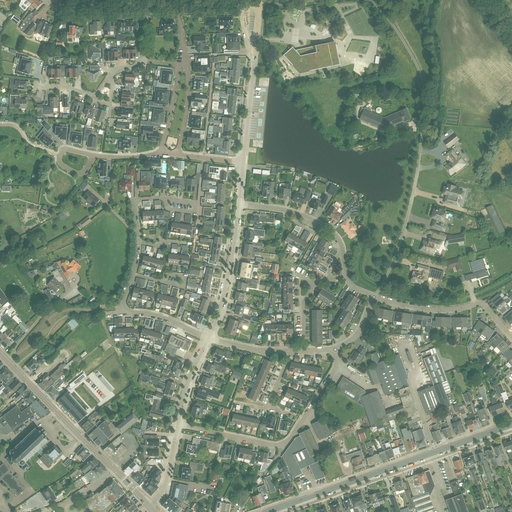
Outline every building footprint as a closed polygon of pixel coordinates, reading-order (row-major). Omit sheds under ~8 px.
[(20,0),(20,2),(27,8),(31,4),(34,0),(20,0)] [(36,9),(41,4),(36,0),(34,0),(31,4),(36,9)] [(23,32),(26,34),(30,30),(34,31),(34,32),(39,33),(39,34),(45,36),(44,37),(47,38),(52,26),(51,25),(51,24),(48,23),(47,24),(46,24),(47,23),(43,22),(43,23),(38,21),(37,25),(35,24),(31,20),(34,17),(31,14),(30,13),(23,21),(20,28),(23,32)] [(10,19),(17,25),(20,20),(14,15),(10,19)] [(224,17),(219,18),(219,20),(219,25),(225,25),(225,28),(230,28),(230,25),(233,25),(233,24),(233,22),(233,17),(228,17),(228,18),(224,18),(224,17)] [(165,19),(163,19),(161,20),(161,24),(160,24),(160,29),(157,29),(157,36),(164,35),(164,29),(175,29),(174,22),(174,20),(172,19),(170,19),(169,20),(169,21),(166,21),(166,20),(165,19)] [(109,32),(114,31),(113,21),(107,22),(107,29),(104,29),(104,35),(110,35),(109,32)] [(116,21),(116,33),(121,33),(121,32),(125,32),(125,31),(132,31),(132,32),(136,32),(136,31),(136,29),(138,29),(138,24),(136,25),(136,22),(134,22),(134,21),(127,21),(127,22),(124,22),(124,23),(120,23),(120,21),(116,21)] [(90,35),(95,35),(98,34),(98,31),(101,31),(100,22),(93,22),(93,27),(90,27),(90,35)] [(83,28),(79,28),(79,27),(75,27),(74,27),(74,26),(73,26),(71,26),(70,26),(70,27),(69,27),(69,31),(68,31),(67,38),(68,38),(68,41),(72,41),(72,38),(74,38),(79,38),(79,33),(83,33),(83,28)] [(228,37),(228,43),(239,43),(239,36),(232,36),(232,33),(216,34),(217,38),(228,37)] [(200,37),(194,37),(194,46),(197,46),(197,47),(197,52),(204,52),(204,46),(205,45),(205,36),(200,36),(200,37)] [(239,50),(239,43),(228,43),(228,50),(223,50),(223,53),(232,53),(232,50),(239,50)] [(335,43),(332,43),(305,49),(302,50),(302,51),(303,52),(297,53),(295,51),(295,50),(292,47),(283,55),(299,73),(340,65),(338,55),(336,45),(335,43)] [(123,59),(129,59),(129,50),(126,50),(126,47),(123,47),(123,44),(120,44),(120,46),(120,53),(123,53),(123,59)] [(117,61),(116,61),(117,61),(117,54),(120,54),(120,53),(120,46),(117,46),(117,48),(115,48),(114,50),(114,52),(111,52),(111,61),(112,61),(112,62),(113,62),(116,62),(117,61)] [(138,46),(135,46),(135,47),(134,47),(133,47),(132,48),(131,48),(130,48),(129,48),(129,50),(129,59),(130,59),(130,60),(131,60),(134,60),(134,59),(135,59),(135,52),(138,52),(138,46)] [(94,60),(99,56),(99,50),(93,47),(88,50),(88,56),(94,60)] [(18,65),(31,68),(32,62),(26,60),(27,57),(17,55),(17,58),(19,59),(18,65)] [(200,63),(194,63),(194,72),(206,72),(206,67),(210,67),(210,56),(195,56),(195,57),(196,57),(200,56),(200,63)] [(23,73),(29,74),(31,68),(18,65),(16,74),(22,76),(23,73)] [(57,66),(57,69),(54,69),(55,78),(60,78),(60,72),(63,71),(63,65),(57,66)] [(66,65),(63,65),(63,71),(66,71),(67,78),(73,78),(73,77),(72,69),(69,69),(69,67),(68,66),(66,66),(66,65)] [(72,69),(73,77),(73,78),(78,77),(78,71),(81,71),(81,65),(78,65),(78,68),(72,69)] [(54,69),(49,69),(48,66),(45,66),(45,72),(48,72),(49,78),(55,78),(54,69)] [(90,69),(87,75),(90,80),(97,80),(100,75),(96,69),(96,66),(90,66),(90,69)] [(160,77),(172,78),(172,76),(173,77),(174,72),(172,72),(173,72),(165,71),(166,68),(158,66),(157,70),(161,71),(160,77)] [(132,75),(125,74),(125,80),(136,81),(137,81),(138,81),(138,79),(138,78),(138,74),(139,74),(139,71),(133,70),(132,75)] [(199,80),(194,79),(193,91),(201,92),(202,83),(205,83),(206,77),(200,76),(199,80)] [(15,88),(26,90),(26,86),(27,86),(27,83),(26,83),(27,82),(19,82),(19,78),(13,77),(12,84),(15,84),(15,88)] [(157,80),(156,86),(163,87),(164,84),(171,85),(171,84),(172,84),(173,80),(171,80),(172,78),(160,77),(161,77),(161,81),(157,80)] [(130,90),(135,90),(137,90),(137,87),(136,87),(136,81),(125,80),(125,82),(124,81),(123,85),(124,85),(124,86),(131,87),(130,90)] [(156,92),(156,96),(168,98),(168,95),(169,95),(169,92),(169,91),(163,91),(163,87),(156,86),(155,86),(154,92),(156,92)] [(134,93),(135,90),(130,90),(128,90),(128,93),(122,92),(122,93),(121,93),(120,96),(121,97),(121,98),(130,99),(134,99),(135,93),(134,93)] [(26,108),(26,105),(26,100),(21,100),(20,99),(18,99),(18,95),(10,95),(10,103),(15,103),(15,108),(26,108)] [(195,99),(191,98),(191,106),(201,107),(201,104),(203,105),(203,102),(206,103),(207,96),(195,95),(195,99)] [(153,102),(152,106),(157,107),(161,107),(161,104),(162,104),(167,104),(168,103),(168,101),(167,101),(168,98),(156,96),(155,103),(153,102)] [(71,103),(68,103),(68,97),(62,98),(62,105),(60,105),(60,112),(63,112),(63,107),(68,107),(71,107),(71,103)] [(44,114),(51,114),(53,114),(54,113),(53,111),(56,111),(57,110),(57,108),(57,98),(50,98),(51,108),(48,108),(48,107),(44,107),(44,114)] [(130,99),(121,98),(121,104),(127,104),(127,108),(132,108),(133,108),(133,102),(130,102),(130,99)] [(219,102),(217,102),(217,100),(213,99),(213,102),(212,105),(235,108),(236,102),(226,101),(226,103),(223,103),(218,103),(219,102)] [(75,102),(73,108),(71,112),(75,113),(75,111),(81,113),(83,106),(80,105),(81,103),(75,102)] [(85,105),(86,106),(84,114),(87,114),(86,118),(92,120),(94,113),(91,112),(93,107),(90,106),(90,105),(85,104),(85,105)] [(218,109),(228,110),(228,113),(235,114),(235,108),(212,105),(212,109),(218,110),(218,109)] [(152,112),(152,116),(164,117),(164,116),(165,113),(164,112),(164,111),(157,110),(157,107),(152,106),(150,106),(149,112),(152,112)] [(132,114),(132,108),(125,107),(125,110),(118,109),(117,116),(127,117),(128,113),(132,114)] [(371,111),(364,108),(362,111),(359,119),(383,129),(403,121),(410,119),(406,108),(400,110),(400,111),(383,118),(371,113),(371,111)] [(101,123),(105,111),(99,109),(97,116),(94,115),(93,120),(95,121),(101,123)] [(189,127),(197,128),(200,128),(200,122),(201,117),(203,117),(204,113),(196,112),(196,116),(191,115),(189,127)] [(163,118),(164,117),(152,116),(151,120),(148,119),(147,125),(155,126),(155,123),(163,124),(163,123),(164,122),(164,119),(163,118)] [(129,129),(129,123),(129,122),(129,120),(124,119),(124,122),(117,121),(116,128),(129,129)] [(76,144),(80,144),(81,136),(76,135),(76,132),(74,132),(75,125),(70,124),(70,134),(73,134),(71,142),(76,143),(76,144)] [(60,127),(56,127),(55,135),(58,135),(58,138),(60,138),(60,139),(65,140),(66,129),(60,128),(60,127)] [(49,133),(44,128),(40,133),(43,135),(39,140),(40,141),(40,142),(43,144),(43,143),(47,147),(49,144),(50,145),(53,141),(47,137),(49,133)] [(158,142),(159,134),(152,133),(153,129),(143,128),(142,134),(148,135),(148,141),(152,141),(152,142),(155,143),(155,142),(158,142)] [(85,129),(84,137),(89,137),(87,146),(95,148),(96,138),(93,137),(92,136),(93,130),(85,129)] [(196,135),(187,134),(186,142),(190,142),(189,145),(194,146),(194,143),(198,143),(199,139),(204,140),(205,131),(192,130),(197,131),(196,135)] [(452,145),(459,139),(455,134),(448,140),(452,145)] [(131,139),(131,141),(119,139),(118,145),(117,144),(117,149),(118,149),(118,150),(124,150),(124,148),(130,149),(131,143),(134,144),(135,137),(131,137),(131,138),(130,138),(130,139),(131,139)] [(219,149),(229,150),(230,142),(225,142),(225,139),(213,138),(213,139),(208,139),(207,144),(220,145),(219,149)] [(457,171),(462,167),(455,158),(454,159),(452,156),(455,154),(452,150),(445,156),(447,160),(448,159),(451,162),(445,167),(451,175),(456,170),(457,171)] [(106,163),(102,163),(102,164),(100,164),(100,168),(98,168),(97,174),(99,174),(99,176),(104,176),(104,180),(109,181),(110,173),(106,172),(107,164),(106,164),(106,163)] [(226,180),(226,173),(221,172),(222,167),(209,166),(209,173),(215,174),(215,179),(226,180)] [(141,178),(141,182),(139,182),(139,189),(149,189),(149,182),(150,182),(150,172),(145,172),(145,178),(141,178)] [(155,188),(166,189),(166,175),(160,175),(160,178),(156,178),(156,175),(151,175),(151,183),(155,183),(155,188)] [(126,190),(131,190),(131,180),(130,176),(128,176),(125,176),(125,180),(121,180),(121,184),(122,184),(122,190),(126,189),(126,190)] [(171,189),(178,190),(179,187),(183,187),(183,178),(176,178),(176,181),(171,181),(171,189)] [(196,180),(187,179),(186,191),(194,191),(196,180)] [(261,185),(260,191),(263,191),(262,196),(269,197),(269,194),(269,193),(273,194),(273,189),(274,183),(268,182),(267,187),(264,187),(264,185),(263,185),(261,185)] [(280,188),(279,198),(286,199),(286,196),(286,195),(289,196),(290,191),(291,184),(284,184),(281,184),(280,188)] [(331,184),(327,193),(334,196),(339,187),(331,184)] [(445,187),(443,194),(446,195),(448,195),(448,196),(451,197),(450,204),(459,206),(458,205),(460,198),(462,199),(462,198),(457,197),(459,191),(460,189),(456,188),(456,187),(448,185),(447,188),(445,187)] [(296,192),(292,200),(302,204),(303,203),(305,198),(308,200),(311,192),(306,189),(304,192),(300,191),(299,193),(296,192)] [(94,206),(99,200),(88,191),(83,197),(94,206)] [(325,204),(328,197),(323,195),(322,199),(317,198),(316,200),(313,199),(310,207),(316,210),(319,202),(320,202),(320,203),(325,204)] [(354,198),(347,205),(351,209),(358,202),(354,198)] [(339,207),(333,203),(326,214),(332,218),(333,217),(337,220),(341,215),(337,212),(339,207)] [(158,220),(164,220),(164,219),(168,219),(169,212),(163,211),(163,210),(161,211),(160,205),(157,205),(158,220)] [(499,234),(505,231),(492,205),(486,208),(499,234)] [(437,210),(434,209),(432,217),(434,218),(433,221),(431,226),(445,231),(447,225),(449,219),(446,218),(447,213),(443,212),(444,210),(438,208),(437,210)] [(68,217),(64,211),(58,215),(62,220),(68,217)] [(170,232),(175,233),(179,213),(176,213),(174,223),(172,222),(170,232)] [(249,217),(249,221),(250,221),(250,224),(259,225),(259,221),(273,223),(273,221),(274,215),(266,214),(266,215),(259,214),(259,218),(251,217),(249,217)] [(81,223),(77,226),(80,229),(83,226),(90,221),(88,217),(81,223)] [(356,235),(356,234),(354,231),(355,229),(356,228),(352,224),(351,224),(350,225),(347,221),(346,221),(341,224),(341,225),(350,238),(351,238),(356,235)] [(245,238),(245,239),(252,239),(252,242),(257,243),(257,241),(258,241),(258,238),(258,237),(258,236),(264,237),(264,230),(253,228),(253,232),(246,231),(246,235),(245,235),(244,235),(244,237),(245,238)] [(284,241),(289,243),(296,231),(294,229),(291,234),(289,233),(284,241)] [(287,246),(292,249),(298,238),(296,237),(299,232),(296,231),(289,243),(287,246)] [(292,249),(296,251),(305,236),(303,234),(300,239),(298,238),(292,249)] [(464,235),(449,237),(450,243),(465,241),(464,235)] [(308,237),(305,236),(296,251),(301,254),(307,243),(305,242),(308,237)] [(319,244),(327,249),(330,244),(321,239),(319,244)] [(441,245),(442,241),(440,240),(439,242),(431,239),(430,243),(423,241),(421,249),(430,252),(432,252),(435,247),(439,248),(440,244),(441,245)] [(199,244),(211,245),(210,248),(220,250),(220,244),(200,240),(200,241),(199,244)] [(245,244),(244,250),(259,252),(260,249),(252,248),(253,245),(245,244)] [(319,244),(316,249),(325,253),(327,249),(319,244)] [(314,253),(322,258),(325,253),(316,249),(314,253)] [(311,258),(319,262),(322,258),(314,253),(312,252),(311,253),(310,254),(310,257),(311,257),(311,258)] [(154,258),(151,267),(156,269),(160,254),(157,254),(156,259),(154,258)] [(218,262),(219,256),(212,255),(209,254),(206,254),(206,257),(209,257),(212,257),(211,261),(208,260),(208,263),(216,265),(217,262),(218,262)] [(317,267),(319,262),(311,258),(309,262),(317,267)] [(458,271),(462,270),(459,259),(447,262),(449,268),(456,266),(458,271)] [(471,279),(476,278),(477,278),(488,275),(487,269),(482,271),(481,267),(482,266),(480,259),(470,262),(473,273),(470,274),(471,279)] [(80,267),(73,260),(68,266),(64,262),(62,263),(61,260),(57,262),(65,276),(71,273),(70,272),(72,270),(75,273),(80,267)] [(253,267),(258,268),(259,266),(254,265),(252,264),(242,262),(241,270),(251,271),(253,272),(253,267)] [(306,266),(314,271),(317,267),(309,262),(306,266)] [(271,272),(278,274),(279,264),(272,263),(271,272)] [(55,268),(55,266),(54,264),(45,268),(48,273),(55,268)] [(416,269),(419,269),(418,273),(413,271),(411,281),(420,283),(420,282),(422,283),(423,279),(428,281),(429,277),(441,280),(441,278),(443,278),(444,275),(442,275),(443,272),(418,265),(416,269)] [(191,267),(190,270),(192,271),(200,272),(206,274),(212,275),(213,269),(204,267),(204,270),(201,270),(201,269),(192,267),(192,268),(191,267)] [(46,285),(50,289),(49,289),(48,288),(44,291),(47,296),(44,297),(46,301),(53,297),(50,291),(52,290),(55,293),(56,291),(62,285),(59,282),(60,282),(63,280),(57,269),(52,272),(54,276),(46,285)] [(247,282),(257,283),(258,280),(250,278),(251,271),(241,270),(239,276),(248,278),(247,282)] [(200,272),(199,275),(205,277),(204,280),(211,281),(212,275),(206,274),(200,272)] [(132,297),(137,298),(142,279),(137,278),(135,282),(138,283),(136,288),(134,288),(132,297)] [(142,279),(137,298),(142,299),(144,290),(142,290),(143,287),(144,287),(146,280),(142,279)] [(188,282),(187,286),(202,289),(202,291),(209,293),(210,290),(209,290),(209,287),(203,285),(192,283),(188,282)] [(237,289),(244,290),(246,291),(247,288),(247,287),(252,288),(256,289),(257,284),(247,282),(246,284),(245,283),(239,282),(237,289)] [(160,294),(158,294),(157,296),(155,296),(154,300),(156,300),(156,303),(161,304),(166,285),(163,284),(160,294)] [(146,291),(144,290),(142,299),(147,301),(151,286),(148,285),(146,291)] [(153,299),(154,300),(155,296),(154,295),(154,293),(152,292),(153,287),(151,286),(147,301),(152,302),(153,299)] [(166,305),(171,307),(176,288),(173,287),(170,297),(168,296),(166,305)] [(171,307),(170,310),(175,311),(178,299),(176,298),(178,288),(176,288),(171,307)] [(316,298),(323,302),(329,292),(322,288),(321,289),(316,298)] [(0,302),(2,305),(8,300),(0,290),(0,289),(0,302)] [(187,291),(186,294),(191,295),(190,297),(194,299),(193,302),(207,307),(209,301),(203,299),(202,301),(196,299),(198,294),(187,291)] [(244,299),(245,294),(236,292),(234,299),(237,300),(236,302),(242,303),(243,301),(242,301),(243,298),(244,299)] [(330,307),(335,298),(336,297),(329,292),(323,302),(330,307)] [(502,293),(499,295),(499,294),(491,301),(497,308),(509,298),(507,296),(505,297),(502,293)] [(358,299),(350,294),(347,297),(356,303),(358,299)] [(347,297),(345,301),(354,306),(356,303),(347,297)] [(510,300),(509,298),(497,308),(503,315),(510,308),(507,304),(510,300)] [(345,301),(343,304),(352,310),(354,306),(345,301)] [(193,302),(192,305),(200,308),(199,310),(205,312),(207,307),(193,302)] [(283,304),(283,313),(290,313),(290,310),(292,310),(292,304),(283,304)] [(343,304),(341,308),(352,315),(349,313),(352,310),(343,304)] [(242,315),(244,308),(237,306),(233,305),(232,309),(235,310),(234,313),(242,315)] [(343,309),(341,313),(350,318),(352,315),(341,308),(343,309)] [(377,317),(383,319),(385,310),(376,308),(374,319),(377,319),(377,317)] [(388,322),(391,322),(394,312),(385,310),(383,319),(389,320),(388,322)] [(201,324),(203,317),(199,315),(199,314),(195,312),(194,315),(197,317),(197,318),(194,317),(193,320),(201,324)] [(397,321),(402,322),(404,313),(395,312),(393,323),(396,323),(397,321)] [(341,313),(339,316),(348,322),(350,318),(341,313)] [(413,314),(410,314),(404,313),(402,322),(402,326),(403,326),(407,327),(407,328),(410,326),(411,325),(413,314)] [(414,315),(413,326),(416,326),(416,324),(422,325),(423,316),(414,315)] [(339,316),(337,320),(346,325),(348,322),(339,316)] [(428,326),(428,327),(431,328),(432,317),(423,316),(422,325),(428,326)] [(448,327),(448,329),(451,329),(451,318),(436,317),(436,326),(448,327)] [(79,324),(73,318),(67,323),(73,329),(79,324)] [(114,337),(114,338),(119,338),(119,318),(114,319),(114,326),(116,326),(116,329),(114,329),(114,332),(111,332),(111,337),(114,337)] [(453,330),(456,330),(456,327),(462,327),(462,318),(453,318),(453,330)] [(462,318),(462,327),(468,327),(468,329),(471,329),(471,321),(468,321),(468,318),(462,318)] [(90,329),(97,322),(94,319),(87,326),(90,329)] [(228,326),(237,329),(238,326),(242,327),(243,325),(247,327),(249,323),(239,319),(238,322),(230,319),(228,326)] [(149,340),(152,331),(150,331),(151,328),(152,327),(154,321),(150,320),(149,325),(148,325),(144,339),(149,340)] [(343,329),(346,325),(337,320),(335,323),(343,329)] [(155,329),(154,332),(152,331),(149,340),(154,342),(160,322),(156,321),(154,328),(155,329)] [(476,334),(476,333),(480,336),(487,326),(480,321),(472,332),(476,334)] [(19,325),(18,325),(25,331),(28,328),(22,322),(19,325)] [(164,323),(160,322),(154,342),(160,343),(162,334),(160,334),(161,331),(162,331),(164,323)] [(135,338),(135,337),(137,337),(138,331),(135,331),(135,328),(132,328),(132,323),(129,323),(130,338),(135,338)] [(146,324),(144,329),(142,329),(141,331),(138,331),(137,337),(140,337),(140,338),(144,339),(148,325),(146,324)] [(236,332),(237,329),(228,326),(225,332),(234,336),(234,335),(238,336),(239,333),(236,332)] [(494,331),(487,326),(480,336),(487,341),(494,331)] [(0,334),(0,342),(0,343),(12,332),(10,329),(6,333),(5,333),(3,335),(1,333),(0,334)] [(10,338),(14,334),(12,332),(0,343),(5,347),(10,342),(8,340),(10,338)] [(490,347),(491,345),(494,349),(503,340),(497,333),(487,343),(490,347)] [(15,342),(20,337),(18,334),(12,339),(15,342)] [(171,335),(164,351),(174,356),(178,346),(187,351),(192,342),(184,338),(183,340),(171,335)] [(510,347),(503,340),(494,349),(498,352),(499,352),(502,354),(510,347)] [(365,354),(367,351),(361,347),(357,352),(354,355),(352,354),(348,360),(354,363),(356,361),(358,363),(363,356),(363,355),(364,353),(365,354)] [(232,359),(233,352),(224,351),(223,352),(216,349),(213,356),(216,358),(215,361),(219,363),(222,355),(226,356),(225,357),(232,359)] [(504,358),(506,356),(509,361),(508,362),(511,358),(511,350),(511,351),(509,349),(502,355),(504,358)] [(374,367),(366,370),(372,385),(380,382),(385,395),(399,391),(398,390),(404,388),(392,357),(381,362),(377,352),(370,355),(374,367)] [(158,356),(144,353),(141,361),(153,366),(155,360),(157,361),(158,356)] [(437,353),(423,359),(445,417),(451,415),(452,418),(455,417),(446,394),(451,392),(437,353)] [(398,390),(399,391),(408,419),(412,418),(414,423),(421,420),(417,411),(409,387),(406,387),(405,384),(408,384),(406,379),(408,378),(399,354),(392,357),(404,388),(398,390)] [(76,364),(80,360),(81,360),(77,355),(69,362),(66,359),(63,361),(64,363),(63,365),(62,364),(58,367),(59,368),(50,375),(51,376),(49,377),(46,374),(36,383),(44,391),(56,381),(59,378),(76,364)] [(167,358),(173,360),(172,363),(171,366),(180,370),(183,363),(179,362),(180,359),(174,357),(169,355),(167,358)] [(40,365),(45,360),(42,357),(37,362),(35,361),(35,362),(32,360),(26,366),(28,368),(28,369),(29,370),(30,370),(31,371),(38,363),(40,365)] [(265,359),(263,364),(270,367),(272,363),(265,359)] [(224,374),(227,367),(220,364),(220,365),(214,363),(213,365),(208,363),(205,371),(212,373),(213,369),(224,374)] [(263,364),(261,369),(268,372),(270,367),(263,364)] [(178,376),(180,370),(171,366),(169,366),(168,369),(172,370),(171,374),(178,376)] [(0,379),(1,380),(10,371),(7,368),(6,369),(5,368),(0,373),(0,379)] [(258,374),(266,377),(268,372),(261,369),(258,374)] [(1,384),(5,388),(10,384),(7,382),(13,376),(13,375),(10,371),(1,380),(3,382),(1,384)] [(242,374),(234,371),(231,377),(240,380),(242,374)] [(72,383),(75,386),(86,377),(84,373),(72,383)] [(256,379),(264,382),(266,377),(258,374),(256,379)] [(145,375),(143,375),(141,381),(148,383),(149,382),(150,382),(152,376),(150,375),(150,377),(145,375)] [(201,384),(207,386),(207,387),(209,388),(213,377),(209,375),(208,378),(203,376),(201,384)] [(154,376),(152,376),(150,382),(158,385),(173,390),(175,384),(168,381),(167,384),(160,382),(160,381),(155,379),(154,376)] [(343,377),(336,389),(365,407),(372,427),(383,423),(386,421),(406,414),(403,405),(385,411),(378,390),(367,395),(365,391),(343,377)] [(254,384),(261,387),(264,382),(256,379),(254,384)] [(12,390),(14,392),(21,385),(21,384),(21,383),(19,381),(18,381),(17,381),(12,385),(10,383),(10,384),(5,388),(2,391),(6,395),(12,390)] [(52,386),(45,392),(47,394),(49,396),(56,390),(60,386),(61,385),(59,383),(56,385),(54,383),(52,386)] [(477,384),(479,388),(482,397),(482,396),(484,403),(488,401),(485,393),(486,393),(484,386),(481,387),(479,383),(477,384)] [(100,401),(84,384),(82,386),(98,403),(100,401)] [(252,388),(259,392),(261,387),(254,384),(252,388)] [(498,398),(502,396),(499,389),(498,387),(498,386),(497,384),(493,385),(498,398)] [(13,399),(14,400),(27,388),(25,386),(24,386),(24,385),(18,391),(19,392),(13,399)] [(171,396),(173,390),(158,385),(157,388),(161,389),(165,391),(164,394),(171,396)] [(56,390),(49,396),(51,399),(51,398),(54,400),(64,391),(62,388),(60,386),(56,390)] [(433,386),(419,391),(420,394),(422,393),(430,414),(434,413),(442,409),(433,386)] [(24,397),(30,392),(29,391),(29,390),(27,388),(14,400),(16,402),(22,396),(24,397)] [(218,399),(220,393),(209,389),(209,390),(203,388),(202,391),(198,390),(196,397),(205,400),(207,395),(218,399)] [(252,388),(250,393),(257,397),(259,392),(252,388)] [(284,397),(289,399),(293,390),(287,388),(284,397)] [(502,388),(499,389),(502,396),(504,400),(506,399),(507,402),(510,410),(511,408),(511,400),(509,402),(506,392),(504,393),(502,388)] [(289,399),(294,401),(298,393),(293,390),(289,399)] [(70,393),(68,391),(56,402),(67,413),(67,412),(77,423),(87,414),(69,394),(70,393)] [(22,408),(24,410),(29,406),(37,399),(31,392),(23,399),(27,404),(22,408)] [(255,402),(257,397),(250,393),(248,398),(255,402)] [(294,401),(299,403),(303,395),(298,393),(294,401)] [(163,417),(164,411),(162,410),(158,409),(160,401),(155,400),(156,396),(146,394),(145,398),(149,400),(149,401),(149,402),(150,403),(151,404),(151,405),(152,405),(152,407),(151,407),(149,415),(158,418),(159,416),(163,417)] [(304,405),(308,397),(303,395),(299,403),(304,405)] [(478,401),(481,409),(486,407),(484,403),(482,396),(482,397),(478,398),(479,401),(478,401)] [(496,398),(493,399),(499,414),(505,411),(502,403),(498,404),(496,398)] [(12,430),(12,431),(28,419),(31,423),(35,419),(37,421),(50,412),(37,399),(29,406),(24,410),(21,412),(16,405),(0,417),(0,430),(2,433),(3,433),(3,434),(6,434),(7,434),(12,430)] [(493,416),(499,414),(493,399),(491,400),(493,406),(489,408),(493,416)] [(205,414),(208,404),(203,403),(197,401),(196,404),(196,407),(193,406),(191,414),(198,416),(199,412),(205,414)] [(471,425),(473,429),(479,426),(476,418),(476,419),(474,413),(475,413),(472,405),(467,406),(470,414),(472,420),(473,425),(471,425)] [(481,420),(488,418),(484,409),(478,411),(481,420)] [(98,415),(95,411),(79,426),(86,433),(94,425),(90,421),(94,418),(95,418),(98,415)] [(115,427),(121,434),(138,420),(132,413),(115,427)] [(273,429),(275,418),(268,416),(268,419),(263,418),(261,425),(266,426),(266,427),(273,429)] [(457,416),(455,417),(461,433),(465,431),(461,421),(459,422),(457,416)] [(452,424),(456,434),(461,433),(455,417),(452,418),(454,423),(452,424)] [(113,435),(113,434),(113,433),(110,430),(111,429),(107,425),(111,422),(107,418),(104,421),(102,423),(97,427),(88,435),(98,446),(99,444),(100,445),(101,443),(102,445),(113,435)] [(416,442),(418,448),(422,447),(415,425),(414,423),(412,418),(408,419),(412,426),(414,432),(412,432),(415,440),(414,440),(415,442),(416,442)] [(154,432),(157,423),(146,421),(146,419),(143,419),(140,429),(147,431),(148,430),(154,432)] [(288,419),(286,422),(285,421),(285,420),(284,420),(280,419),(278,431),(281,431),(281,430),(286,431),(287,428),(288,428),(289,425),(290,426),(293,421),(288,419)] [(319,440),(336,432),(334,426),(327,429),(327,428),(333,425),(331,420),(328,421),(328,419),(325,421),(325,419),(323,420),(323,419),(311,424),(319,440)] [(446,438),(452,436),(449,428),(447,429),(445,422),(442,423),(445,430),(443,430),(446,438)] [(419,424),(415,425),(422,447),(426,445),(424,439),(426,439),(422,429),(420,430),(420,429),(419,424)] [(436,442),(442,440),(439,431),(438,431),(436,424),(433,426),(435,432),(432,433),(436,442)] [(56,460),(63,453),(60,450),(59,450),(54,445),(50,449),(45,444),(48,441),(49,441),(49,440),(47,440),(46,438),(46,436),(45,436),(44,436),(47,433),(43,429),(40,432),(40,430),(39,430),(38,430),(36,428),(36,426),(35,426),(35,428),(32,430),(31,429),(31,430),(32,431),(29,434),(28,433),(27,434),(28,435),(25,438),(24,437),(23,437),(24,438),(20,442),(19,441),(18,440),(15,443),(17,445),(13,449),(12,448),(11,448),(12,449),(10,450),(9,452),(10,455),(5,459),(9,463),(11,466),(14,463),(16,463),(19,462),(19,464),(22,465),(25,464),(20,468),(24,472),(30,467),(32,464),(29,461),(30,459),(29,458),(33,455),(34,456),(34,455),(33,455),(37,451),(37,452),(38,452),(42,456),(39,459),(47,467),(52,463),(53,463),(54,464),(57,461),(56,460)] [(288,468),(287,469),(288,470),(289,472),(294,477),(302,473),(301,470),(309,466),(315,480),(325,477),(315,455),(321,452),(309,428),(298,434),(299,436),(295,438),(285,452),(282,456),(288,468)] [(416,449),(412,440),(413,439),(409,431),(407,431),(406,428),(405,428),(401,430),(405,440),(409,439),(410,440),(408,441),(411,451),(416,449)] [(143,435),(143,439),(147,440),(148,440),(148,445),(148,446),(155,446),(158,446),(158,439),(155,439),(155,436),(143,435)] [(119,436),(103,450),(115,462),(116,461),(119,462),(122,458),(120,457),(127,450),(127,449),(122,444),(121,445),(120,443),(123,440),(119,436)] [(380,444),(381,445),(384,451),(380,453),(383,461),(389,459),(383,444),(382,443),(380,437),(378,438),(380,444)] [(219,451),(221,443),(193,438),(192,443),(188,442),(186,452),(195,454),(196,450),(197,450),(199,444),(207,445),(206,448),(219,451)] [(396,441),(401,454),(406,452),(403,444),(400,446),(398,440),(396,441)] [(395,456),(401,454),(396,441),(394,442),(396,447),(392,448),(395,456)] [(383,444),(389,459),(394,456),(392,449),(388,450),(385,444),(383,444)] [(148,445),(140,445),(142,449),(147,451),(148,451),(148,457),(158,457),(158,449),(155,449),(155,446),(148,446),(148,445)] [(230,456),(232,446),(226,445),(224,451),(221,451),(220,457),(225,458),(226,455),(230,456)] [(504,461),(506,460),(504,454),(501,446),(500,446),(500,445),(498,446),(498,447),(495,448),(498,456),(502,455),(504,461)] [(76,454),(83,461),(90,454),(83,447),(80,449),(79,448),(76,451),(78,452),(76,454)] [(238,457),(244,459),(246,449),(246,448),(243,447),(242,448),(240,448),(239,451),(238,451),(238,453),(235,452),(234,459),(237,460),(238,457)] [(370,449),(376,463),(382,461),(379,453),(375,454),(373,448),(370,449)] [(252,450),(246,449),(244,459),(250,460),(249,463),(254,464),(255,458),(252,457),(253,453),(252,453),(252,450)] [(370,465),(376,463),(370,449),(368,450),(371,456),(367,457),(370,465)] [(489,450),(488,449),(486,450),(486,451),(485,451),(488,460),(491,458),(493,464),(495,469),(499,467),(497,462),(496,459),(495,459),(495,458),(492,449),(490,450),(489,450)] [(353,459),(351,459),(353,463),(354,463),(356,469),(364,466),(363,464),(366,463),(364,458),(362,451),(351,454),(353,459)] [(263,472),(273,460),(267,459),(268,454),(260,452),(258,461),(262,462),(260,471),(263,472)] [(482,452),(480,453),(479,453),(477,453),(477,454),(476,455),(479,462),(482,461),(486,474),(487,474),(491,472),(489,467),(485,457),(484,457),(482,452)] [(342,464),(342,463),(349,461),(346,453),(339,455),(342,464)] [(91,470),(100,463),(94,457),(80,469),(84,474),(90,469),(91,470)] [(470,469),(471,472),(474,480),(477,479),(474,471),(469,457),(464,459),(468,470),(470,469)] [(279,460),(277,461),(279,467),(278,467),(280,472),(281,472),(282,472),(288,470),(287,469),(287,467),(282,458),(279,460)] [(461,471),(460,468),(463,467),(460,459),(454,462),(457,469),(457,470),(455,471),(457,475),(459,480),(463,479),(461,471)] [(129,474),(134,470),(136,471),(139,469),(140,468),(134,461),(124,471),(128,475),(129,474)] [(182,468),(181,479),(190,480),(190,477),(192,477),(192,471),(202,472),(203,468),(201,468),(202,464),(192,463),(191,469),(182,468)] [(3,464),(0,466),(0,478),(1,478),(11,489),(15,493),(17,496),(26,489),(9,471),(3,464)] [(102,474),(107,470),(100,464),(84,475),(89,482),(93,479),(94,480),(97,477),(98,477),(102,474)] [(71,477),(79,470),(76,467),(68,474),(71,477)] [(144,480),(147,483),(143,488),(151,495),(155,490),(156,491),(158,489),(157,488),(158,487),(156,485),(159,482),(161,476),(159,475),(161,473),(161,472),(156,468),(149,477),(146,475),(145,478),(144,480)] [(131,476),(130,476),(134,480),(140,474),(139,472),(141,470),(139,469),(136,471),(134,470),(129,474),(131,476)] [(211,469),(209,479),(210,485),(217,485),(218,481),(219,471),(211,469)] [(430,470),(425,472),(429,483),(420,486),(417,475),(407,479),(414,497),(412,498),(417,511),(433,511),(433,510),(434,509),(429,494),(430,494),(435,485),(430,470)] [(294,480),(293,477),(287,471),(282,473),(284,480),(283,480),(284,484),(280,486),(280,487),(279,487),(280,490),(281,489),(281,490),(283,490),(284,495),(289,493),(293,491),(292,488),(293,488),(292,485),(291,486),(289,482),(289,481),(294,480)] [(420,486),(421,486),(429,483),(425,472),(417,475),(420,486)] [(140,485),(144,480),(145,478),(140,474),(134,480),(140,485)] [(270,476),(265,478),(270,491),(275,489),(270,476)] [(84,509),(87,507),(91,511),(102,511),(117,499),(121,496),(125,493),(122,489),(121,490),(116,484),(117,484),(113,480),(109,484),(107,486),(106,486),(94,495),(92,493),(88,495),(90,497),(83,502),(84,503),(80,505),(84,509)] [(395,492),(405,488),(402,480),(395,483),(396,486),(393,487),(395,492)] [(450,483),(455,496),(462,495),(457,480),(450,483)] [(171,497),(181,504),(186,497),(189,486),(173,482),(171,496),(171,497)] [(261,494),(267,492),(264,485),(257,488),(259,493),(257,494),(257,495),(252,497),(255,505),(256,505),(257,506),(258,505),(259,504),(259,503),(264,502),(261,494)] [(50,498),(52,501),(56,498),(49,487),(41,492),(46,500),(50,498)] [(380,504),(379,502),(384,500),(383,498),(381,492),(376,494),(376,493),(370,495),(369,493),(366,494),(369,505),(372,503),(374,507),(380,504)] [(243,493),(242,495),(241,495),(239,506),(241,507),(247,499),(249,495),(246,493),(245,494),(243,493)] [(362,495),(357,497),(361,511),(364,511),(362,505),(365,504),(362,495)] [(446,500),(450,511),(468,511),(462,495),(446,500)] [(115,508),(117,511),(129,500),(126,497),(119,503),(120,505),(118,507),(117,506),(115,508)] [(181,504),(170,497),(164,503),(166,505),(166,507),(165,508),(169,511),(178,511),(177,511),(177,510),(179,511),(182,508),(180,506),(181,504)] [(220,511),(222,502),(220,501),(221,498),(217,497),(217,501),(216,501),(214,511),(220,511)] [(357,506),(359,511),(361,511),(357,497),(351,499),(354,507),(357,506)] [(392,511),(400,511),(399,506),(398,506),(395,497),(391,499),(394,507),(391,508),(392,511)] [(126,511),(128,509),(133,504),(129,500),(117,511),(116,511),(121,511),(122,511),(124,509),(126,511)] [(350,511),(350,509),(352,508),(349,500),(344,502),(346,508),(345,508),(346,511),(347,510),(347,511),(350,511)] [(229,511),(231,504),(222,502),(220,511),(229,511)]
